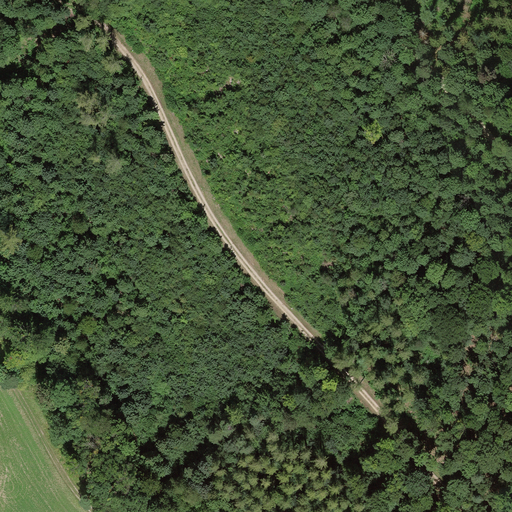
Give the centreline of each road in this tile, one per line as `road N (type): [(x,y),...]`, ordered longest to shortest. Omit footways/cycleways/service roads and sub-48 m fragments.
road 1 (track): [(77,0),(140,76),(202,208),(238,263),(470,511)]
road 2 (track): [(0,276),(18,302),(77,344),(179,511)]
road 3 (track): [(354,0),(446,87),(511,173)]
road 4 (track): [(0,356),(68,482),(93,511)]
